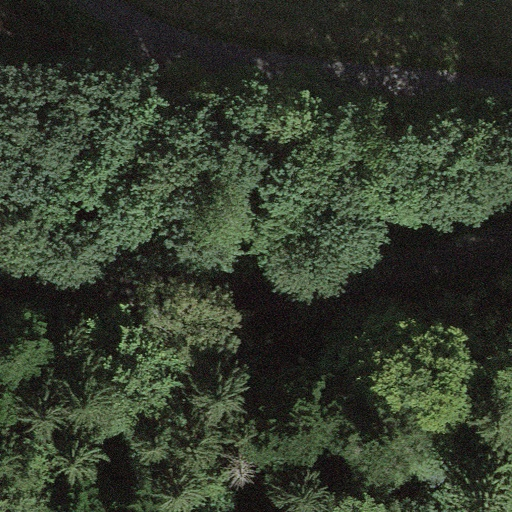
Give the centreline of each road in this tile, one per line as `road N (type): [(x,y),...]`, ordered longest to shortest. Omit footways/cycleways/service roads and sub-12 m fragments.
road 1 (residential): [(511,223),(274,291),(0,255)]
road 2 (residential): [(91,0),(127,26),(206,51),(511,96)]
road 3 (track): [(206,51),(78,51),(0,3)]
